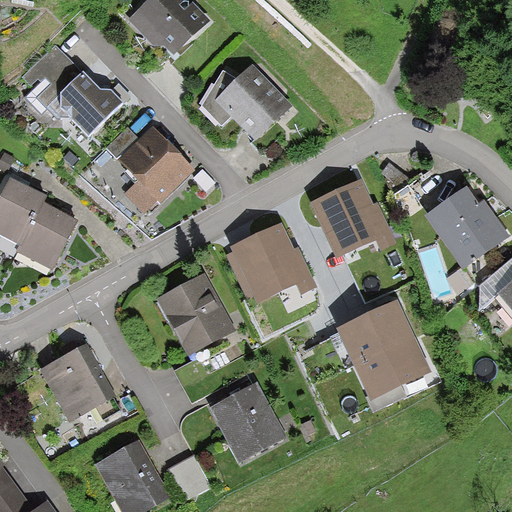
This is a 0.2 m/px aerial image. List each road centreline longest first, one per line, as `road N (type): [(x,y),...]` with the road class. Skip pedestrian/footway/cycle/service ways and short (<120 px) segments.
road 1 (residential): [(0,347),(369,142),(432,138),(511,188)]
road 2 (unknown): [(133,271),(25,158)]
